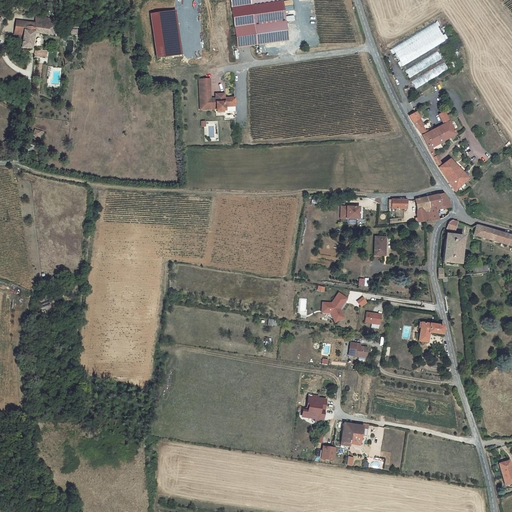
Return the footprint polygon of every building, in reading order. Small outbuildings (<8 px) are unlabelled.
[(16,21),(14,33),(17,34),(17,35),(16,38),(19,38),(19,40),(22,41),(21,49),(31,49),(34,33),(51,36),(53,27),(16,21)] [(235,28),(237,48),(287,41),(284,21),(235,28)] [(435,23),(391,47),(401,65),(445,42),(435,23)] [(46,58),(47,51),(34,49),(33,56),(35,56),(46,58)] [(437,52),(404,69),(408,76),(441,60),(437,52)] [(415,88),(447,69),(443,62),(411,81),(415,88)] [(199,80),(200,98),(201,98),(202,108),(216,108),(216,110),(216,111),(224,111),(224,120),(233,120),(233,124),(235,124),(235,120),(234,120),(234,107),(234,99),(224,99),(223,97),(215,97),(216,99),(210,100),(210,98),(208,98),(207,80),(199,80)] [(201,98),(200,98),(200,110),(216,110),(216,108),(202,108),(201,98)] [(435,129),(422,136),(432,158),(436,156),(432,147),(442,142),(445,140),(456,135),(449,122),(444,112),(439,115),(444,124),(439,127),(435,129)] [(409,116),(413,123),(417,129),(423,126),(420,122),(419,123),(417,120),(419,119),(415,113),(409,116)] [(454,192),(461,186),(468,179),(449,160),(442,165),(440,163),(436,165),(454,192)] [(446,193),(426,198),(428,206),(435,204),(436,208),(449,205),(446,193)] [(428,206),(426,198),(414,200),(417,210),(422,209),(423,213),(416,214),(417,218),(415,219),(416,223),(426,222),(424,212),(429,211),(428,206)] [(391,205),(391,209),(405,209),(405,200),(389,200),(388,205),(391,205)] [(426,222),(438,220),(439,220),(437,214),(436,208),(435,204),(428,206),(429,211),(424,212),(426,222)] [(339,206),(339,219),(358,219),(358,206),(339,206)] [(453,232),(457,222),(451,220),(448,223),(446,229),(453,232)] [(511,236),(477,226),(474,235),(511,246),(511,236)] [(463,237),(445,234),(442,262),(460,264),(463,237)] [(383,248),(385,249),(385,238),(374,237),(374,255),(383,256),(383,248)] [(337,321),(343,318),(340,311),(339,312),(338,310),(346,298),(338,293),(331,303),(322,302),(321,310),(329,310),(330,313),(332,317),(335,318),(337,321)] [(365,312),(364,322),(374,323),(375,315),(372,315),(373,313),(365,312)] [(375,315),(374,323),(379,324),(381,314),(373,313),(372,315),(375,315)] [(418,341),(427,342),(428,333),(441,335),(443,326),(439,326),(421,323),(419,322),(418,327),(420,328),(418,341)] [(365,358),(366,348),(360,347),(360,345),(350,343),(348,356),(365,358)] [(318,419),(321,420),(322,419),(325,400),(317,399),(317,397),(312,396),(312,398),(308,397),(306,411),(302,410),(301,415),(303,417),(315,419),(314,421),(318,422),(318,419)] [(343,423),(340,442),(349,443),(352,425),(353,425),(343,423)] [(352,425),(349,443),(359,445),(361,435),(365,436),(367,429),(362,428),(362,426),(353,425),(352,425)] [(339,450),(322,447),(321,457),(336,460),(339,450)] [(499,464),(502,476),(505,485),(511,483),(511,474),(510,470),(511,469),(509,461),(499,464)]
